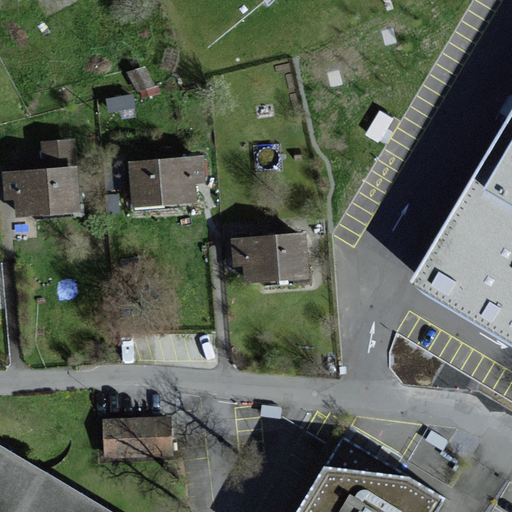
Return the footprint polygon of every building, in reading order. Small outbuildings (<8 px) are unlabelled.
[(511,127),(422,277),(511,331),(511,127)] [(208,157),(134,160),(136,205),(201,202),(200,181),(209,181),(208,157)] [(83,167),(9,170),(10,196),(17,196),(17,213),(84,211),(83,167)] [(312,235),(240,237),(234,237),(235,263),(248,262),(248,278),(313,276),(312,235)] [(170,454),(169,419),(105,422),(107,456),(170,454)] [(104,511),(0,450),(0,511),(104,511)] [(412,477),(326,467),(300,511),(438,511),(447,497),(412,477)]
